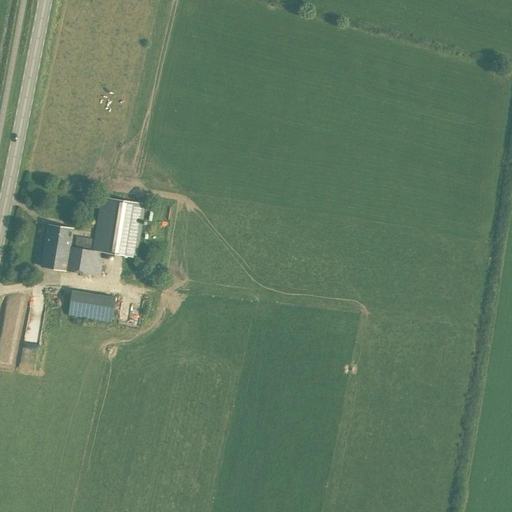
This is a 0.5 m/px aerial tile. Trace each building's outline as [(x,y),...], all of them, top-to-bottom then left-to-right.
[(100,275),(104,252),(136,257),(144,204),(103,198),(94,250),(90,250),(92,239),(76,236),(75,247),(71,247),(73,229),(48,225),(42,266),(100,275)] [(160,206),(151,256),(181,260),(189,211),(160,206)] [(155,259),(139,258),(138,269),(154,270),(155,259)] [(112,321),(115,297),(72,290),(69,314),(112,321)] [(6,298),(0,335),(0,339),(14,341),(20,301),(6,298)] [(38,349),(39,341),(23,339),(22,347),(38,349)] [(32,350),(20,350),(20,366),(34,366),(34,356),(32,356),(32,350)]
